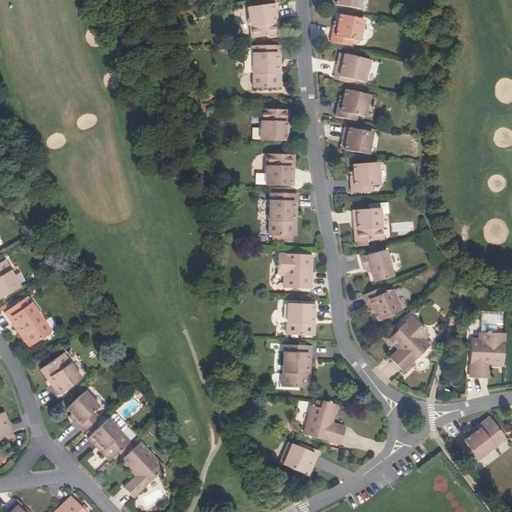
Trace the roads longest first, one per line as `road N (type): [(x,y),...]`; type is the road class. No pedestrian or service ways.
road 1 (residential): [(301,0),(310,143),(342,342),(406,420)]
road 2 (residential): [(304,511),(394,450),(406,420)]
